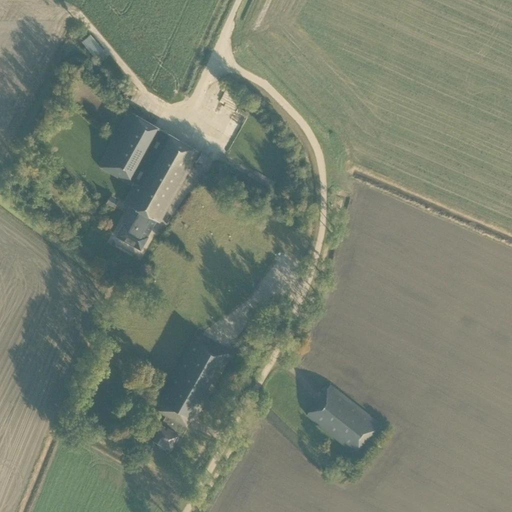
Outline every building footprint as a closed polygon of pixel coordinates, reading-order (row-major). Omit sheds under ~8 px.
[(100,47),(90,34),(85,38),(82,41),(85,46),(94,56),(98,53),(102,49),(100,47)] [(102,106),(84,91),(78,99),(68,91),(66,93),(106,124),(118,108),(107,100),(102,106)] [(198,151),(128,110),(97,165),(132,185),(123,201),(133,207),(124,222),(122,221),(115,234),(139,248),(147,235),(145,234),(153,219),(158,222),(198,151)] [(105,202),(113,207),(117,201),(109,196),(105,202)] [(198,413),(230,356),(194,335),(153,408),(166,416),(161,425),(159,424),(150,439),(152,440),(152,441),(158,445),(159,444),(170,450),(178,435),(176,434),(183,422),(188,425),(192,419),(193,420),(198,413)] [(383,424),(331,384),(307,414),(347,448),(349,445),(359,453),(383,424)]
